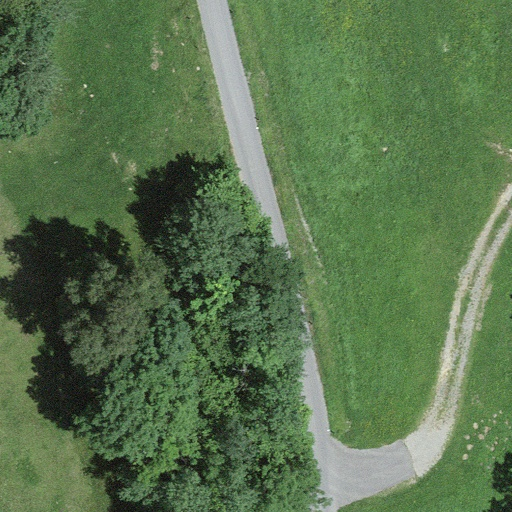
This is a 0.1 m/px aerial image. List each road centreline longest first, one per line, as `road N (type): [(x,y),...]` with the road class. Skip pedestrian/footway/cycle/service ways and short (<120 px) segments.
road 1 (unclassified): [(322,511),(321,473),(261,184),(209,0)]
road 2 (track): [(321,473),(410,453),(443,424),(475,283),(511,226)]
